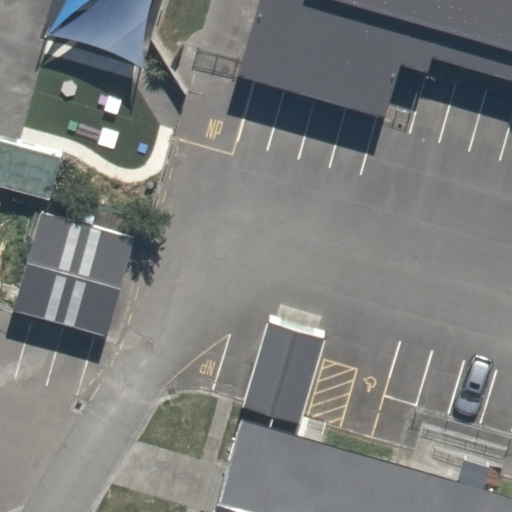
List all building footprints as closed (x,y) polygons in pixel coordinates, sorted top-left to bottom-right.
[(511,0),(226,0),(212,49),(379,99),(390,64),(511,101),(511,0)] [(0,141),(0,186),(45,196),(54,154),(0,141)] [(144,250),(41,219),(11,320),(114,351),(144,250)] [(328,332),(266,315),(242,406),(304,423),(328,332)] [(511,511),(511,489),(242,409),(210,511),(511,511)]
